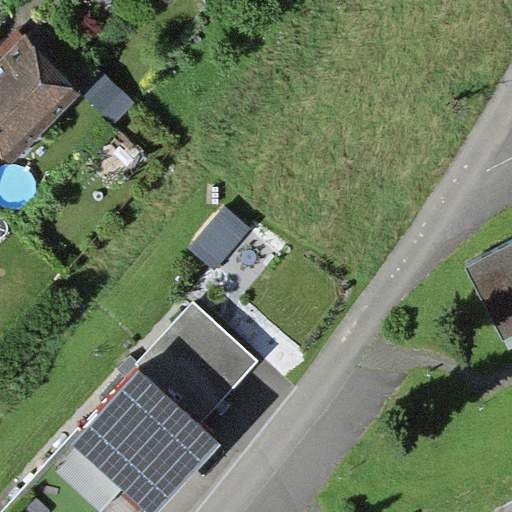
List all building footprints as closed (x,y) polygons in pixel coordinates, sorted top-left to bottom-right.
[(0,151),(9,161),(80,93),(24,35),(0,57),(0,151)] [(106,74),(84,95),(113,124),(135,102),(106,74)] [(511,237),(460,264),(503,348),(511,343),(511,237)] [(134,365),(137,368),(199,424),(258,361),(194,301),(134,365)] [(78,426),(0,511),(145,511),(146,511),(145,511),(160,511),(222,445),(199,424),(137,368),(82,429),(78,426)]
